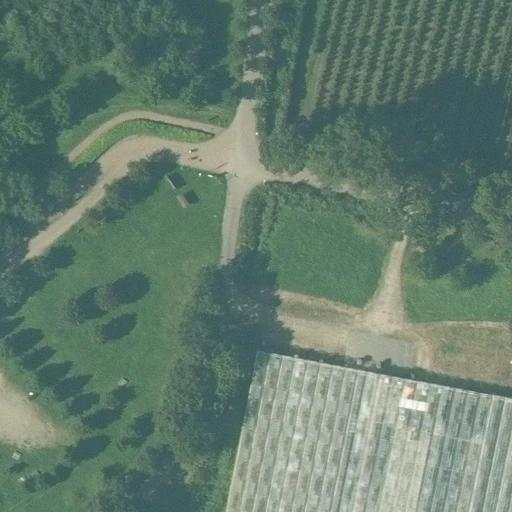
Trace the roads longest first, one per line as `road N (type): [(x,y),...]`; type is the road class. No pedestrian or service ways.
road 1 (unclassified): [(124,511),(161,473),(207,376),(241,167)]
road 2 (unclassified): [(511,220),(241,167)]
road 3 (unclassified): [(241,167),(260,0)]
